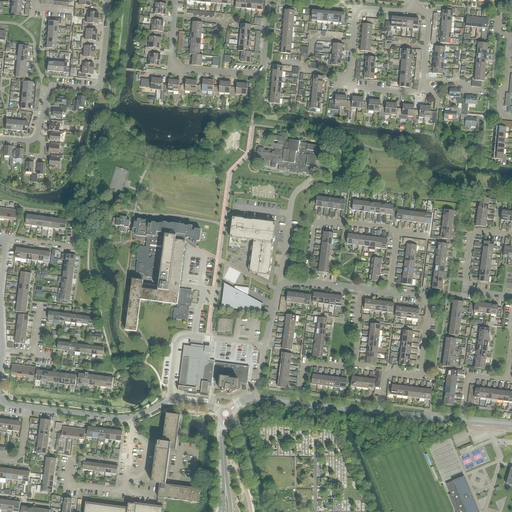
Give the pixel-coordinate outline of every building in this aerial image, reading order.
[(83,9),(83,8),(83,6),(90,6),(90,1),(80,0),(78,0),(79,3),(75,3),(75,8),(84,9),(83,9)] [(152,0),(152,2),(152,3),(155,3),(155,9),(166,10),(167,4),(160,4),(161,1),(153,0),(152,0)] [(284,15),(294,16),(295,8),(288,7),(288,10),(284,10),(284,14),(283,13),(282,15),(284,16),(284,15)] [(98,13),(92,13),(92,10),(84,9),(83,14),(87,14),(87,18),(98,19),(98,13)] [(166,10),(155,9),(154,14),(150,13),(150,17),(157,18),(159,18),(159,15),(166,15),(166,10)] [(311,21),(317,21),(318,11),(312,10),(312,15),(310,15),(310,18),(312,18),(311,21)] [(396,28),(397,17),(394,17),(394,16),(392,15),(391,22),(388,22),(387,32),(390,32),(391,27),(394,27),(394,29),(396,29),(396,28)] [(157,18),(150,17),(149,20),(152,20),(152,25),(163,27),(164,21),(157,20),(157,18)] [(421,22),(419,22),(419,19),(415,19),(415,17),(413,17),(413,19),(412,29),(420,30),(421,22)] [(55,18),(54,22),(48,21),(48,25),(46,25),(45,27),(48,27),(58,27),(58,24),(61,24),(61,19),(55,18)] [(82,26),(90,27),(91,24),(97,24),(98,19),(87,18),(86,21),(83,21),(82,26)] [(163,27),(152,25),(151,31),(147,30),(146,34),(154,34),(156,35),(156,32),(163,32),(163,27)] [(90,29),(90,27),(82,26),(82,31),(85,31),(85,35),(96,36),(97,30),(90,29)] [(154,34),(146,34),(146,37),(149,37),(149,42),(160,43),(161,38),(154,37),(154,34)] [(81,43),(89,43),(89,41),(96,41),(96,36),(85,35),(85,38),(81,38),(81,43)] [(478,43),(478,41),(475,41),(474,44),(478,44),(477,48),(487,49),(488,46),(489,46),(489,44),(478,43)] [(145,50),(153,51),(153,48),(160,49),(160,43),(149,42),(148,48),(145,47),(145,50)] [(89,46),(89,43),(81,43),(80,48),(84,48),(83,52),(95,53),(95,47),(89,46)] [(361,46),(360,46),(360,51),(365,52),(365,54),(368,54),(368,52),(370,52),(371,46),(361,46)] [(153,51),(145,50),(145,54),(149,54),(149,59),(160,60),(161,55),(154,54),(154,51),(153,51)] [(79,60),(87,60),(88,57),(94,58),(95,53),(83,52),(83,55),(80,55),(79,60)] [(160,60),(149,59),(148,65),(145,64),(145,68),(153,68),(153,65),(160,66),(160,60)] [(87,63),(87,60),(79,60),(79,65),(82,65),(82,68),(93,69),(94,64),(87,63)] [(93,69),(82,68),(82,72),(78,71),(78,77),(86,77),(86,74),(93,75),(93,69)] [(433,68),(432,74),(438,74),(437,76),(445,77),(445,75),(443,75),(443,69),(433,68)] [(148,84),(149,80),(141,79),(141,87),(151,88),(151,89),(156,90),(157,79),(152,78),(151,85),(148,84)] [(163,79),(157,79),(156,90),(161,90),(161,93),(164,94),(165,86),(162,86),(163,79)] [(168,86),(165,86),(164,94),(168,94),(168,91),(173,92),(174,80),(169,80),(168,86)] [(181,95),(182,87),(179,87),(180,81),(174,80),(173,92),(178,92),(178,95),(181,95)] [(182,87),(181,95),(185,96),(185,91),(190,92),(191,80),(186,80),(185,86),(182,86),(182,87)] [(197,81),(191,80),(190,92),(195,92),(195,95),(198,95),(199,87),(196,87),(197,81)] [(207,92),(208,80),(203,80),(202,86),(199,86),(199,87),(198,95),(202,96),(202,91),(207,92)] [(208,80),(207,92),(213,92),(212,95),(215,95),(216,88),(213,87),(214,81),(208,80)] [(224,93),(225,82),(220,81),(219,88),(216,88),(215,95),(219,96),(219,93),(224,93)] [(225,82),(224,93),(229,94),(229,97),(232,97),(233,89),(230,89),(231,82),(225,82)] [(241,95),(242,83),(237,83),(236,89),(233,89),(232,97),(236,97),(236,94),(241,95)] [(249,99),(250,91),(247,90),(248,84),(242,83),(241,95),(246,95),(246,98),(249,99)] [(460,95),(460,90),(450,89),(449,97),(459,97),(458,104),(462,104),(462,99),(463,96),(460,95)] [(335,95),(335,99),(333,99),(333,101),(330,101),(329,109),(340,110),(340,107),(341,96),(335,95)] [(63,104),(63,107),(66,107),(69,108),(69,107),(69,105),(69,102),(66,102),(66,97),(57,96),(56,103),(63,104)] [(77,101),(74,100),(73,105),(73,108),(73,111),(78,112),(79,106),(84,106),(85,97),(78,96),(77,101)] [(341,96),(340,107),(345,107),(345,110),(346,111),(348,111),(349,103),(346,102),(346,96),(341,96)] [(467,113),(468,104),(476,105),(477,97),(466,96),(466,99),(462,99),(462,104),(462,108),(461,109),(461,113),(467,113)] [(348,111),(351,111),(352,108),(357,108),(358,97),(352,97),(352,103),(349,103),(348,111)] [(363,98),(358,97),(357,108),(362,109),(362,113),(363,114),(365,114),(366,106),(366,104),(363,104),(363,98)] [(268,103),(272,104),(272,106),(279,107),(280,99),(270,98),(270,102),(268,101),(268,103)] [(366,106),(365,114),(368,114),(368,111),(374,111),(375,100),(370,100),(369,100),(369,106),(366,106)] [(375,100),(374,111),(379,112),(379,117),(382,117),(382,109),(383,107),(380,107),(380,104),(380,101),(375,100)] [(311,103),(308,103),(307,111),(316,112),(316,109),(320,109),(321,106),(322,106),(322,104),(321,104),(311,103)] [(382,109),(382,117),(385,117),(385,115),(390,116),(390,115),(391,115),(391,103),(386,103),(386,104),(385,109),(382,109)] [(391,103),(391,115),(396,115),(396,118),(399,118),(399,110),(396,110),(397,104),(396,104),(391,103)] [(399,110),(399,118),(402,119),(402,116),(407,116),(408,105),(403,104),(402,111),(399,110)] [(408,105),(407,116),(413,117),(412,120),(413,120),(416,120),(416,112),(413,112),(414,105),(408,105)] [(416,112),(416,120),(418,120),(419,120),(419,117),(424,118),(425,106),(420,106),(419,112),(416,112)] [(425,106),(424,118),(430,118),(429,123),(432,124),(433,120),(433,114),(430,113),(431,107),(425,106)] [(63,107),(60,107),(60,110),(53,109),(52,116),(61,117),(62,113),(66,113),(66,107),(63,107)] [(461,109),(451,108),(451,112),(445,111),(444,119),(456,120),(456,114),(461,115),(461,114),(461,113),(461,109)] [(467,118),(467,115),(461,114),(461,115),(460,120),(465,120),(465,126),(476,127),(477,119),(467,118)] [(58,131),(59,124),(61,125),(62,121),(51,120),(51,123),(49,123),(48,130),(51,131),(58,131)] [(58,131),(51,131),(51,133),(50,133),(49,140),(59,141),(60,134),(62,135),(62,131),(58,131)] [(296,172),(302,173),(303,172),(307,172),(308,174),(311,174),(312,173),(313,167),(315,168),(316,161),(320,161),(321,153),(321,152),(322,151),(322,148),(318,147),(317,146),(308,145),(307,144),(299,143),(298,142),(291,141),(289,142),(289,143),(286,143),(286,141),(286,139),(287,138),(287,135),(286,134),(284,133),(282,134),(282,137),(276,136),(275,137),(274,140),(276,140),(277,141),(278,142),(278,144),(276,144),(273,144),(271,145),(271,148),(274,148),(275,150),(275,152),(273,152),(272,153),(271,154),(270,153),(269,152),(269,151),(264,150),(263,148),(260,148),(259,149),(259,150),(258,150),(256,160),(257,161),(260,161),(261,158),(262,157),(264,158),(264,163),(265,164),(268,164),(268,161),(269,161),(272,161),(272,166),(272,167),(275,168),(276,165),(276,164),(277,164),(280,164),(279,169),(280,170),(283,171),(284,168),(285,167),(287,167),(287,170),(295,171),(296,172)] [(61,147),(61,143),(50,142),(50,146),(49,145),(48,152),(58,153),(59,147),(61,147)] [(13,159),(13,153),(11,153),(11,147),(4,146),(4,156),(9,156),(9,158),(10,159),(9,166),(12,167),(13,159)] [(13,159),(22,159),(23,150),(16,149),(16,151),(13,150),(13,153),(13,159)] [(492,157),(492,158),(492,159),(498,159),(497,162),(506,163),(507,154),(504,154),(494,153),(493,157),(492,157)] [(63,156),(62,156),(51,155),(51,158),(49,158),(49,165),(59,166),(59,159),(63,159),(63,156)] [(44,175),(45,164),(37,163),(36,174),(44,175)] [(393,205),(387,204),(386,215),(391,215),(390,221),(394,221),(395,211),(393,211),(393,205)] [(113,223),(116,224),(115,226),(120,226),(119,228),(118,228),(118,231),(121,232),(123,217),(120,216),(120,217),(121,217),(120,219),(116,218),(113,218),(113,223)] [(127,217),(123,217),(121,232),(125,232),(125,229),(124,229),(124,227),(129,227),(130,220),(126,219),(126,217),(127,217)] [(275,223),(260,221),(232,218),(230,238),(252,241),(252,239),(254,239),(249,273),(257,274),(257,276),(258,276),(268,281),(269,282),(270,271),(269,271),(275,223)] [(125,330),(125,331),(136,332),(136,331),(137,329),(140,300),(177,305),(177,308),(174,307),(172,318),(187,320),(189,309),(189,308),(189,306),(190,303),(191,299),(189,299),(189,296),(189,294),(191,295),(191,294),(191,290),(179,288),(179,287),(180,286),(181,286),(181,283),(182,281),(180,281),(181,279),(182,279),(182,274),(181,274),(182,271),(183,271),(183,267),(182,267),(182,264),(184,264),(184,259),(183,259),(183,257),(185,257),(185,252),(184,252),(184,249),(186,250),(186,245),(185,245),(185,243),(185,242),(186,242),(187,242),(187,243),(188,243),(188,244),(189,244),(189,245),(190,245),(190,246),(191,246),(192,246),(193,244),(196,245),(197,243),(194,242),(194,241),(199,242),(200,241),(200,240),(201,231),(200,230),(196,229),(196,227),(188,226),(184,226),(184,225),(180,225),(180,226),(178,226),(179,224),(171,223),(171,224),(167,224),(167,223),(163,222),(163,224),(160,223),(160,224),(155,224),(156,223),(152,222),(151,225),(149,224),(149,221),(148,220),(138,219),(137,220),(137,221),(134,221),(133,228),(132,228),(131,232),(132,233),(135,234),(136,235),(136,236),(146,237),(147,238),(145,247),(140,246),(139,247),(139,250),(139,253),(137,253),(136,260),(137,260),(136,272),(136,273),(143,274),(145,274),(145,276),(145,277),(153,278),(152,282),(158,283),(160,283),(160,286),(158,286),(143,284),(143,281),(132,279),(132,280),(126,330),(125,330)] [(479,247),(483,247),(493,249),(493,248),(501,249),(502,246),(496,246),(495,246),(493,246),(494,243),(484,241),(483,246),(481,245),(482,244),(479,244),(479,247)] [(223,306),(221,306),(221,307),(260,312),(260,311),(261,304),(263,305),(263,304),(248,296),(249,288),(235,286),(234,289),(224,283),(223,284),(226,285),(225,289),(223,289),(223,292),(225,292),(224,296),(223,306)] [(443,284),(433,283),(432,289),(432,292),(437,293),(438,289),(442,290),(443,284)] [(61,294),(58,294),(57,302),(68,304),(68,301),(70,301),(71,295),(61,294)] [(305,294),(303,304),(312,305),(312,302),(313,299),(310,298),(310,295),(305,294)] [(344,307),(344,300),(342,299),(342,296),(336,296),(335,305),(344,307)] [(498,305),(492,304),(491,314),(496,315),(496,317),(501,318),(502,309),(498,308),(498,305)] [(94,318),(92,317),(92,315),(89,314),(89,317),(88,325),(87,327),(96,328),(97,321),(94,321),(94,318)] [(230,331),(232,321),(219,319),(217,331),(220,331),(220,332),(226,333),(227,331),(230,331)] [(179,384),(178,391),(196,393),(197,393),(198,394),(200,394),(201,394),(208,395),(208,386),(219,388),(221,389),(222,392),(227,391),(229,395),(231,393),(240,389),(241,386),(241,383),(247,384),(248,375),(249,367),(238,365),(223,363),(215,362),(208,361),(209,349),(206,348),(198,347),(191,346),(184,345),(184,346),(183,350),(179,384)] [(151,482),(160,484),(160,483),(166,484),(166,482),(166,481),(166,479),(167,478),(170,453),(171,449),(176,450),(176,449),(180,416),(166,414),(162,442),(157,441),(156,441),(157,442),(152,475),(152,476),(152,479),(152,482),(151,482)] [(474,450),(473,447),(472,445),(459,451),(461,455),(474,450)] [(479,511),(464,476),(446,484),(450,494),(449,495),(456,511),(511,511),(511,467),(511,468),(506,484),(511,485),(511,511),(479,511)] [(85,502),(84,511),(161,511),(163,504),(164,498),(199,502),(199,503),(201,489),(166,484),(160,483),(160,484),(159,488),(157,506),(129,502),(128,508),(86,502),(85,502)]
